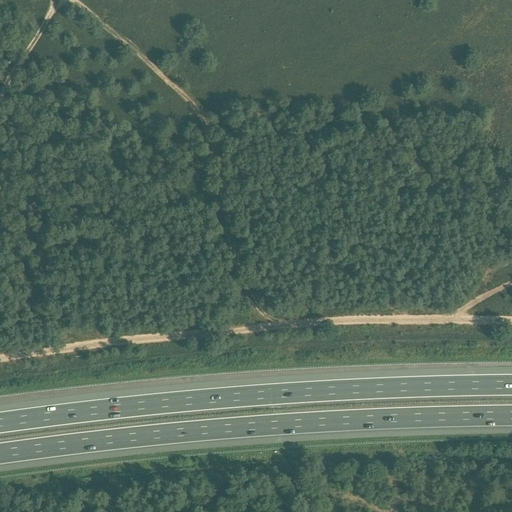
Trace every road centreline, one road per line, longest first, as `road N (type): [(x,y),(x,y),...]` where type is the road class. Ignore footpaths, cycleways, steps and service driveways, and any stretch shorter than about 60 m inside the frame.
road 1 (track): [(0,359),(267,326),(511,320)]
road 2 (motorway): [(0,454),(262,425),(511,416)]
road 3 (motorway): [(511,386),(254,396),(0,423)]
road 4 (track): [(70,0),(197,108),(218,157),(236,268),(267,326)]
